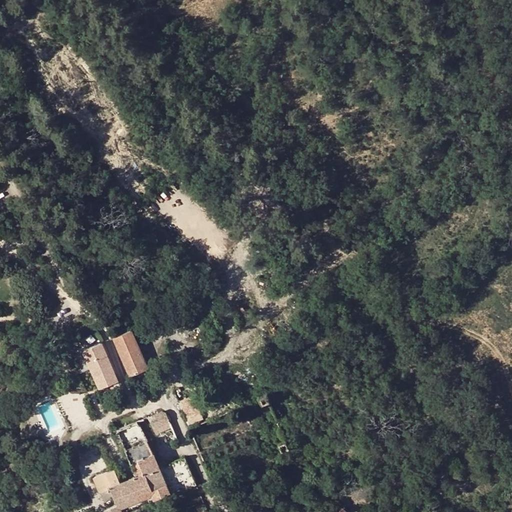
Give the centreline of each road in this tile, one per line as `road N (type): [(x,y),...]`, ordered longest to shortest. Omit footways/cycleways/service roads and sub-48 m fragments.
road 1 (track): [(160,0),(285,151),(329,247),(382,282),(511,511)]
road 2 (track): [(163,380),(234,345),(338,253)]
road 3 (track): [(227,511),(164,399),(163,380),(185,323)]
